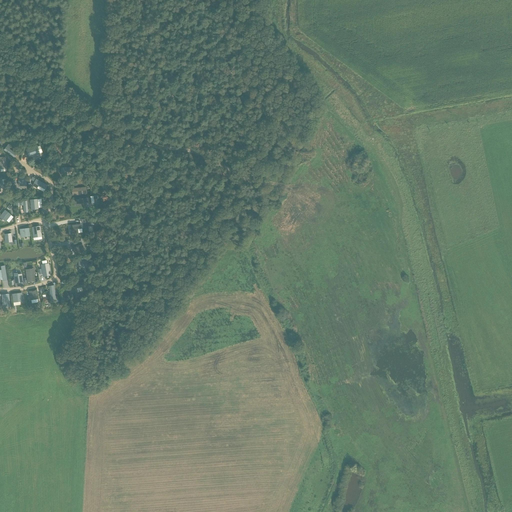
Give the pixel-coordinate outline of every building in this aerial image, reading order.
[(6,147),(4,150),(14,157),(16,154),(6,147)] [(38,147),(27,150),(29,157),(40,154),(38,147)] [(26,186),(26,177),(18,177),(18,186),(26,186)] [(47,186),(36,179),(32,186),(37,188),(38,186),(45,189),(47,186)] [(31,209),(38,208),(38,199),(30,200),(31,209)] [(5,210),(0,216),(0,217),(3,219),(3,218),(6,221),(9,223),(13,217),(11,215),(5,210)] [(80,225),(70,226),(71,234),(78,233),(78,229),(81,229),(80,225)] [(40,226),(32,228),(33,238),(34,240),(42,239),(44,238),(43,235),(41,235),(40,226)] [(30,236),(29,228),(19,229),(20,238),(30,236)] [(82,246),(74,248),(75,255),(85,253),(85,249),(83,250),(82,246)] [(89,268),(88,260),(78,261),(79,269),(89,268)] [(49,265),(41,266),(43,276),(50,275),(49,265)] [(34,271),(33,271),(32,271),(31,271),(26,272),(27,282),(35,281),(34,273),(34,271)] [(17,273),(14,273),(14,277),(15,283),(22,282),(21,274),(18,275),(17,273)] [(87,292),(85,282),(74,285),(75,289),(82,287),(83,293),(87,292)] [(39,299),(37,290),(28,291),(30,300),(39,299)] [(23,302),(22,293),(12,294),(13,303),(23,302)] [(11,306),(9,294),(2,295),(3,307),(11,306)]
